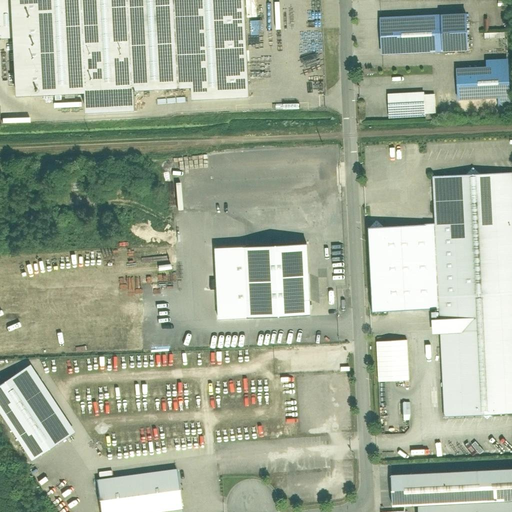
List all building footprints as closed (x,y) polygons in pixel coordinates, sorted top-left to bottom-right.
[(248,94),(243,0),(0,0),(0,37),(14,36),(16,94),(190,85),(191,97),(248,94)] [(379,17),(381,54),(469,51),(467,14),(379,17)] [(486,66),(456,67),(457,99),(497,98),(497,107),(510,107),(508,59),(485,60),(486,66)] [(425,92),(387,93),(388,119),(426,117),(426,113),(436,113),(435,94),(425,95),(425,92)] [(467,175),(433,176),(439,309),(439,319),(432,319),(433,335),(441,335),(445,416),(481,415),(487,420),(492,414),(511,413),(511,172),(479,174),(473,169),(467,175)] [(424,310),(439,309),(433,225),(421,226),(373,229),(379,313),(424,310)] [(307,243),(244,246),(247,317),(310,313),(307,243)] [(407,340),(376,341),(378,383),(409,381),(407,340)] [(29,364),(0,383),(0,414),(30,460),(74,432),(29,364)] [(511,511),(511,468),(390,474),(391,507),(418,506),(418,511),(511,511)] [(181,511),(176,469),(96,479),(99,511),(181,511)]
